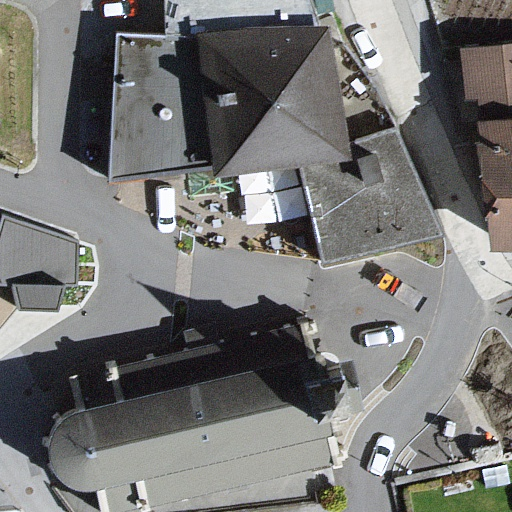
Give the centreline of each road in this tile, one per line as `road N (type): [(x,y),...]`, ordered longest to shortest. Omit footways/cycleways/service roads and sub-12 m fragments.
road 1 (residential): [(147,285),(308,286),(461,319)]
road 2 (residential): [(372,507),(383,444),(461,319)]
road 3 (residential): [(466,273),(423,79)]
road 4 (residential): [(147,285),(147,263),(126,234),(0,189)]
road 5 (residential): [(0,388),(129,309),(147,285)]
